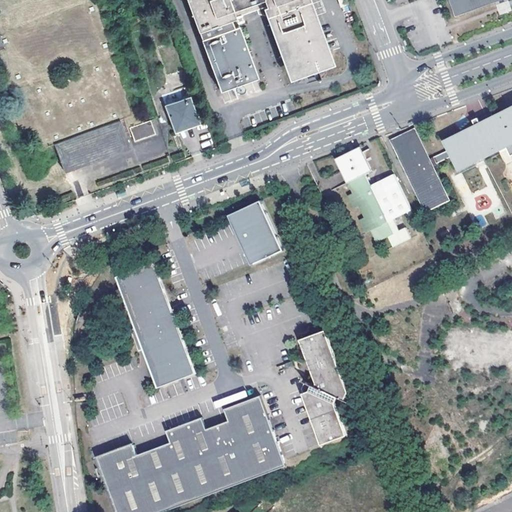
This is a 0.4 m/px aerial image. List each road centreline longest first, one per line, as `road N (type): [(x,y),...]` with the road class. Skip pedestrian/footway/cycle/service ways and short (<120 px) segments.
road 1 (tertiary): [(41,240),(278,148)]
road 2 (tertiary): [(72,511),(32,270)]
road 3 (residential): [(417,307),(482,440)]
road 4 (tertiary): [(278,148),(377,118),(406,95)]
road 5 (tertiary): [(406,95),(297,131),(278,148)]
road 6 (tertiary): [(511,32),(420,66),(406,95)]
road 7 (unknown): [(103,218),(94,182),(176,148)]
